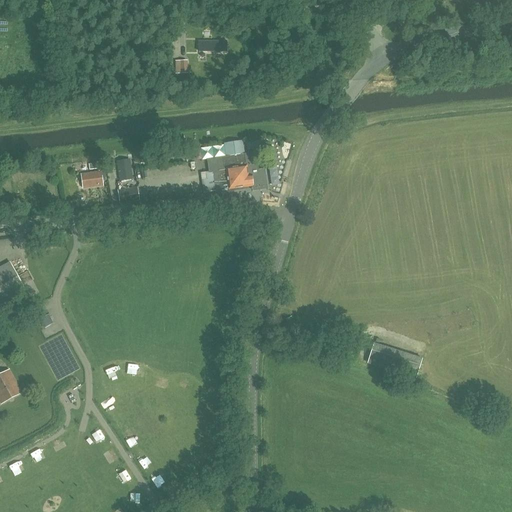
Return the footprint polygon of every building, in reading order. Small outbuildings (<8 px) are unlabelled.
[(227,41),(198,41),(198,51),(227,51),(227,41)] [(229,140),(230,153),(248,152),(247,139),(229,140)] [(216,193),(222,192),(244,189),(244,187),(261,184),(256,152),(207,160),(209,172),(201,173),(204,193),(215,191),(216,193)] [(118,165),(120,181),(132,179),(130,164),(118,165)] [(83,188),(103,185),(101,172),(81,175),(83,188)] [(120,204),(140,201),(138,187),(118,190),(120,204)] [(373,223),(364,254),(400,264),(409,233),(373,223)] [(23,266),(30,263),(27,254),(19,256),(23,266)] [(0,304),(25,291),(10,262),(0,267),(0,304)] [(366,292),(378,295),(384,272),(372,270),(366,292)] [(461,350),(466,333),(400,314),(395,331),(461,350)] [(368,363),(416,378),(422,359),(374,344),(368,363)] [(0,401),(1,404),(21,393),(9,370),(0,375),(0,401)]
